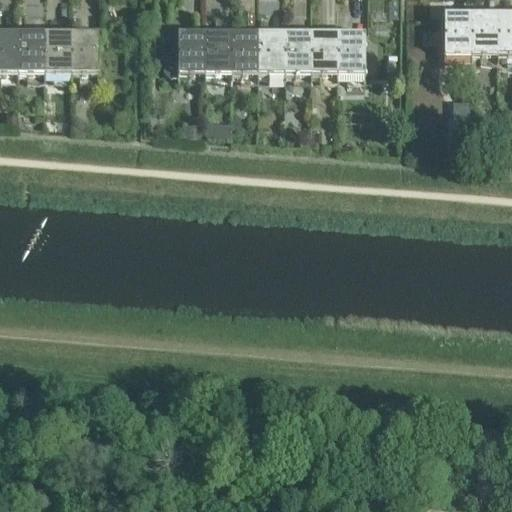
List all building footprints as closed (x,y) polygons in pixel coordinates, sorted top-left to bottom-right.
[(443,63),(470,63),(470,24),(443,24),(443,63)] [(496,24),(470,24),(470,63),(496,63),(496,24)] [(511,24),(496,24),(496,63),(511,63),(511,24)] [(17,44),(0,43),(0,82),(17,83),(17,44)] [(43,44),(17,44),(17,83),(43,83),(43,44)] [(70,44),(43,44),(43,83),(70,83),(70,44)] [(97,44),(70,44),(70,83),(97,83),(97,44)] [(177,44),(177,47),(163,47),(163,76),(170,83),(204,83),(204,44),(177,44)] [(204,83),(230,83),(230,44),(204,44),(204,83)] [(230,44),(230,83),(257,83),(257,44),(230,44)] [(257,83),(283,83),(283,44),(257,44),(257,83)] [(283,83),(310,83),(310,44),(283,44),(283,83)] [(310,83),(336,83),(336,44),(310,44),(310,83)] [(363,44),(336,44),(336,83),(363,83),(363,44)] [(6,119),(6,131),(17,131),(17,119),(6,119)] [(186,130),(186,144),(202,144),(202,130),(186,130)] [(217,130),(217,145),(229,145),(229,134),(229,130),(217,130)] [(497,166),(506,166),(506,150),(497,149),(496,149),(496,166),(497,166)] [(434,165),(435,155),(412,153),(412,163),(434,165)]
